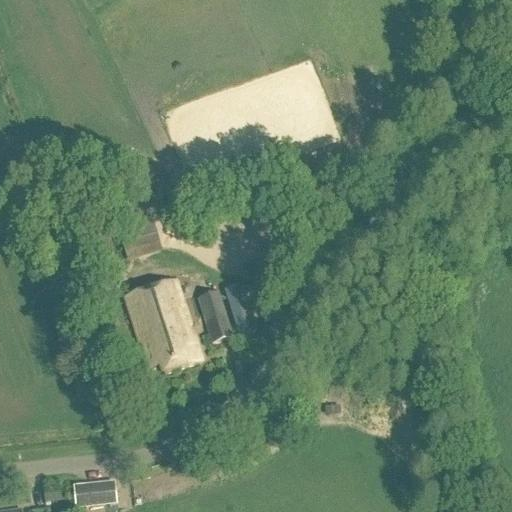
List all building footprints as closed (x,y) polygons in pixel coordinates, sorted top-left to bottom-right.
[(60,220),(68,242),(80,238),(72,216),(60,220)] [(116,229),(127,265),(162,254),(151,219),(116,229)] [(203,368),(175,286),(126,302),(149,375),(163,370),(166,380),(203,368)] [(220,296),(198,303),(212,348),(234,342),(220,296)] [(245,298),(227,304),(239,341),(257,335),(245,298)] [(117,507),(115,486),(76,491),(78,511),(117,507)]
